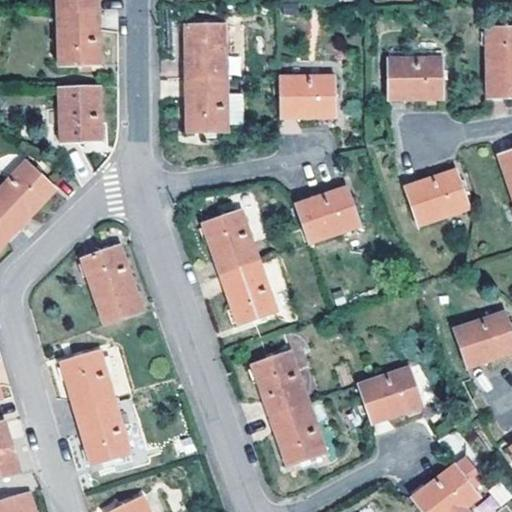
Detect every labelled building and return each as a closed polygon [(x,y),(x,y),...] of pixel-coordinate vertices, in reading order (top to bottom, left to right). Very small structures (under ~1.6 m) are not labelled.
[(52,0),(53,15),(95,14),(94,0),(52,0)] [(95,14),(53,15),(55,69),(96,68),(95,14)] [(183,25),(184,79),(226,78),(225,24),(183,25)] [(511,28),(483,28),(483,99),(511,98),(511,28)] [(387,58),(388,99),(441,99),(441,57),(387,58)] [(333,75),(279,77),(280,116),(334,115),(333,75)] [(184,79),(185,132),(228,131),(227,101),(226,78),(184,79)] [(55,116),(56,145),(98,144),(98,89),(54,90),(55,116)] [(242,100),(227,101),(228,131),(243,129),(242,100)] [(40,145),(56,145),(55,116),(38,117),(40,145)] [(511,150),(495,156),(511,206),(511,150)] [(0,187),(0,217),(14,231),(51,194),(22,165),(0,187)] [(404,189),(417,227),(468,209),(454,170),(404,189)] [(345,188),(293,206),(307,245),(358,227),(345,188)] [(200,225),(218,275),(257,262),(239,211),(200,225)] [(0,244),(14,231),(0,217),(0,244)] [(102,328),(142,315),(120,248),(79,262),(102,328)] [(218,275),(237,326),(275,313),(257,262),(218,275)] [(453,331),(466,370),(511,353),(511,335),(504,314),(453,331)] [(250,366),(268,416),(307,403),(289,352),(250,366)] [(100,353),(61,364),(75,415),(114,404),(100,353)] [(355,386),(370,426),(421,408),(407,368),(355,386)] [(268,416),(286,468),(325,453),(307,403),(268,416)] [(114,404),(75,415),(89,467),(129,456),(114,404)] [(0,422),(0,479),(15,474),(0,422)] [(412,498),(422,511),(459,511),(479,497),(472,487),(482,480),(466,458),(456,465),(455,464),(411,496),(412,498)] [(502,506),(511,496),(511,494),(499,481),(488,492),(502,506)] [(31,511),(25,493),(0,501),(0,511),(31,511)] [(491,496),(473,506),(476,511),(498,511),(499,511),(491,496)]
